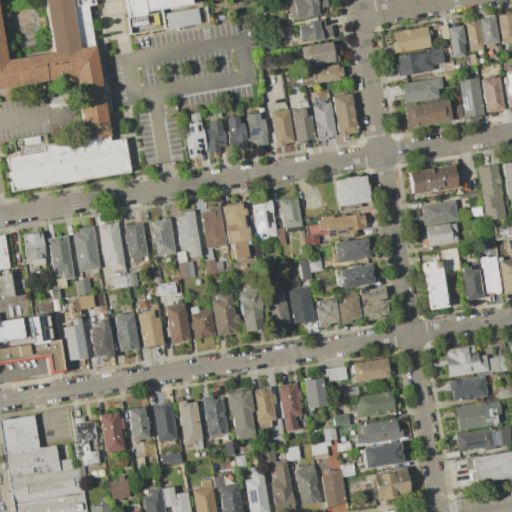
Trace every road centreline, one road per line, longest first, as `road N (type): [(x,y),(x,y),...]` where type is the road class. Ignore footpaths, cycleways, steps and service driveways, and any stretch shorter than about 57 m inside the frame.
road 1 (residential): [(0,215),(511,131)]
road 2 (residential): [(439,511),(355,0)]
road 3 (residential): [(511,317),(0,400)]
